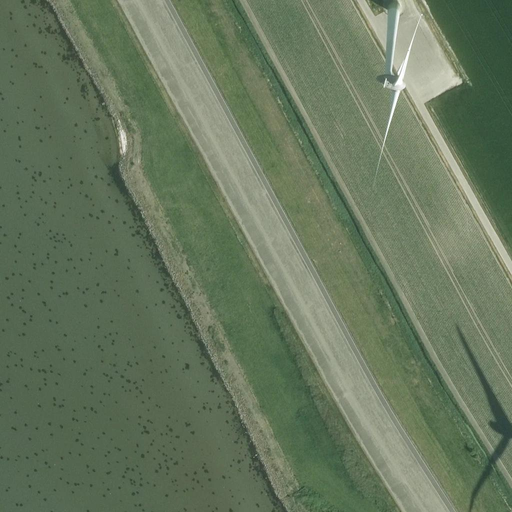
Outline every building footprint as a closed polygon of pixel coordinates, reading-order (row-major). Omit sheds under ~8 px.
[(387,4),(387,7),(388,9),(389,11),(391,12),(393,13),(395,13),(397,12),(398,12),(398,11),(400,10),(401,7),(401,5),(400,3),(398,1),(396,0),(391,0),(390,1),(388,2),(387,4)] [(461,38),(461,30),(453,29),(453,37),(461,38)] [(474,35),(462,37),(464,44),(475,42),(474,35)] [(476,40),(478,48),(487,46),(485,38),(476,40)] [(458,79),(455,81),(459,89),(498,70),(489,52),(454,70),(458,79)] [(390,86),(397,101),(404,97),(396,83),(390,86)] [(445,100),(440,112),(446,114),(451,102),(445,100)] [(472,231),(464,239),(468,245),(477,237),(472,231)]
